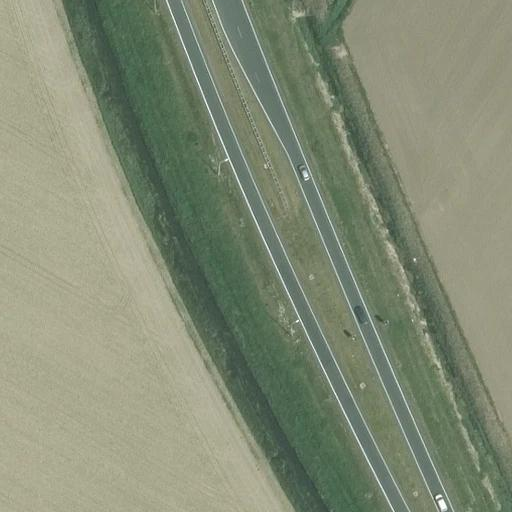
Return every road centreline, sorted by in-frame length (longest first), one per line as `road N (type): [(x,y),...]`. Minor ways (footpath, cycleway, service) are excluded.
road 1 (trunk): [(173,0),(317,343),(403,511)]
road 2 (trunk): [(446,511),(229,0)]
